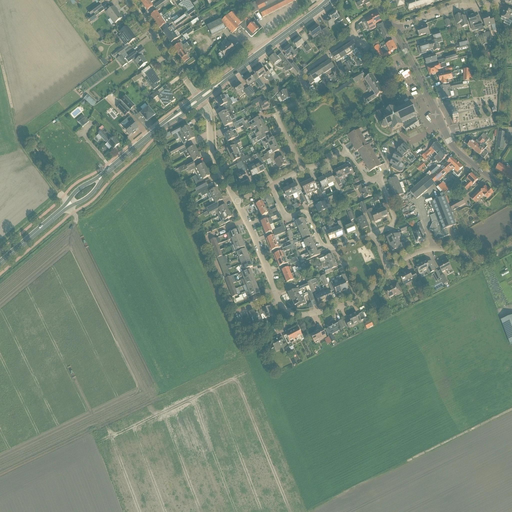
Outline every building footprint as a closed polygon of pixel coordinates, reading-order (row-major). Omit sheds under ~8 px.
[(148,0),(142,4),(147,11),(151,8),(153,7),(150,3),(152,1),(151,0),(148,0)] [(161,0),(153,6),(155,8),(166,0),(161,0)] [(169,0),(166,0),(155,8),(157,11),(171,1),(169,0)] [(259,0),(249,5),(251,9),(253,14),(259,11),(262,18),(297,0),(259,0)] [(418,9),(439,1),(438,0),(413,0),(406,3),(409,11),(418,8),(418,9)] [(88,12),(91,16),(102,8),(100,5),(98,7),(97,5),(88,12)] [(106,13),(114,24),(118,21),(119,21),(119,20),(122,18),(114,7),(106,13)] [(91,16),(88,18),(91,23),(96,19),(95,17),(104,10),(102,8),(91,16)] [(173,22),(173,23),(175,27),(187,19),(189,17),(188,16),(195,10),(194,8),(184,15),(179,18),(173,22)] [(502,17),(501,19),(504,21),(505,19),(511,22),(511,8),(511,9),(511,11),(504,8),(504,9),(505,10),(501,17),(502,17)] [(155,22),(164,15),(166,14),(164,11),(158,15),(156,12),(151,16),(150,17),(152,21),(154,20),(155,22)] [(257,31),(246,19),(243,22),(234,12),(228,15),(221,21),(227,28),(232,34),(239,28),(238,27),(239,27),(239,26),(243,30),(244,29),(246,31),(245,31),(250,37),(252,37),(257,32),(256,31),(257,31)] [(324,21),(329,28),(334,25),(333,23),(336,20),(337,22),(339,23),(343,20),(340,15),(338,16),(334,12),(328,17),(328,18),(324,21)] [(374,25),(382,21),(378,13),(365,20),(370,31),(376,28),(374,25)] [(164,15),(155,22),(157,24),(156,25),(158,29),(159,28),(160,29),(165,25),(163,22),(167,19),(164,15)] [(463,17),(462,15),(455,17),(457,24),(461,23),(462,28),(468,26),(466,16),(463,17)] [(475,15),(468,17),(469,22),(470,26),(474,24),(475,29),(476,31),(478,30),(479,32),(483,31),(482,27),(482,25),(480,20),(477,21),(475,15)] [(482,16),(483,21),(485,27),(488,26),(491,25),(493,31),(497,30),(495,24),(494,21),(493,16),(489,17),(488,15),(484,16),(484,15),(482,16)] [(247,18),(246,19),(257,31),(257,30),(258,31),(262,28),(255,21),(252,23),(247,18)] [(206,26),(211,36),(224,29),(220,20),(206,26)] [(391,37),(383,22),(376,26),(384,41),(391,37)] [(416,29),(419,37),(426,34),(426,36),(430,34),(427,25),(416,29)] [(163,33),(166,38),(176,31),(174,28),(172,26),(163,33)] [(120,32),(128,44),(135,39),(130,33),(131,33),(127,27),(120,32)] [(309,34),(309,35),(310,35),(312,39),(321,33),(316,27),(312,30),(311,30),(308,32),(309,34)] [(181,35),(183,37),(187,35),(187,36),(189,35),(193,32),(190,28),(181,35)] [(321,32),(326,38),(330,35),(325,29),(321,32)] [(176,31),(166,38),(170,43),(180,36),(178,33),(176,31)] [(435,41),(431,42),(432,43),(429,44),(428,43),(419,45),(420,47),(419,47),(420,50),(421,50),(422,53),(431,51),(431,52),(431,50),(433,49),(434,51),(440,50),(437,41),(442,40),(440,33),(432,35),(434,40),(435,41)] [(293,43),(297,49),(301,46),(306,53),(311,50),(307,45),(305,46),(299,39),(293,43)] [(371,44),(373,48),(379,43),(376,39),(369,44),(370,45),(371,44)] [(220,53),(218,55),(221,59),(224,57),(225,58),(234,50),(229,45),(225,40),(221,44),(225,48),(220,52),(220,53)] [(378,46),(374,48),(381,59),(386,57),(391,54),(390,53),(395,50),(396,50),(397,49),(394,43),(393,42),(389,44),(386,46),(380,49),(378,46)] [(353,43),(347,46),(352,53),(357,49),(353,43)] [(190,59),(187,55),(187,56),(185,53),(193,47),(192,44),(177,54),(181,60),(182,60),(184,63),(190,59)] [(296,56),(293,52),(289,46),(286,48),(285,48),(283,49),(283,50),(284,50),(283,51),(286,55),(285,56),(287,59),(288,58),(291,56),(293,58),(296,56)] [(347,46),(342,49),(347,56),(352,53),(347,46)] [(112,56),(115,60),(125,52),(122,48),(112,56)] [(125,53),(121,56),(124,60),(125,59),(128,63),(134,59),(140,67),(146,63),(143,60),(140,56),(143,54),(145,52),(143,48),(139,51),(137,53),(136,53),(135,52),(128,57),(125,53)] [(342,49),(337,53),(342,59),(347,56),(342,49)] [(365,57),(362,60),(364,64),(371,59),(367,52),(363,54),(365,57)] [(342,59),(337,53),(332,56),(337,63),(342,59)] [(490,53),(484,55),(486,62),(488,62),(492,62),(492,61),(492,60),(490,53)] [(289,71),(293,69),(290,65),(289,65),(281,54),(276,57),(274,55),(269,59),(274,65),(275,66),(276,67),(278,68),(280,68),(281,69),(283,69),(284,68),(284,66),(285,66),(289,71)] [(426,61),(425,62),(425,64),(427,64),(427,65),(436,62),(435,55),(425,58),(426,61)] [(443,60),(443,63),(458,59),(457,55),(443,59),(444,60),(443,60)] [(121,56),(117,59),(122,67),(126,64),(124,60),(121,56)] [(330,61),(325,64),(331,73),(336,70),(330,61)] [(290,65),(293,69),(293,68),(297,75),(301,72),(293,62),(290,65)] [(320,68),(324,75),(326,77),(331,73),(325,64),(320,68)] [(442,65),(428,69),(430,75),(438,73),(437,70),(443,68),(446,67),(445,64),(442,65)] [(267,81),(272,77),(267,71),(264,72),(260,67),(253,72),(258,79),(262,76),(266,80),(267,81)] [(320,68),(315,71),(319,78),(324,75),(320,68)] [(160,81),(155,75),(156,75),(152,69),(148,72),(146,74),(149,79),(149,80),(147,81),(150,86),(150,87),(153,90),(154,90),(158,87),(156,84),(157,84),(157,83),(160,81)] [(319,78),(315,71),(309,75),(311,76),(307,79),(311,85),(315,82),(315,83),(320,80),(319,78)] [(352,79),(355,84),(361,80),(362,78),(365,76),(362,72),(352,79)] [(131,79),(134,83),(144,76),(142,73),(137,77),(136,76),(131,79)] [(439,76),(440,82),(441,82),(442,85),(449,83),(448,78),(453,77),(452,73),(439,76)] [(243,80),(246,84),(248,86),(254,82),(249,75),(243,80)] [(368,78),(365,80),(371,88),(368,90),(369,92),(372,90),(374,93),(370,96),(365,99),(368,103),(379,96),(381,102),(382,103),(383,105),(384,108),(377,112),(381,121),(380,124),(381,127),(385,129),(388,127),(388,128),(390,127),(391,130),(393,131),(394,130),(403,126),(403,125),(404,125),(405,128),(408,126),(418,120),(417,117),(416,115),(417,114),(415,112),(416,112),(416,111),(414,107),(413,108),(412,105),(411,106),(410,104),(408,105),(407,104),(407,103),(406,103),(404,104),(404,105),(404,106),(403,106),(404,107),(401,108),(400,108),(399,108),(399,107),(398,106),(400,105),(401,105),(399,101),(398,102),(386,108),(386,107),(384,104),(383,103),(383,101),(381,98),(383,97),(381,94),(384,93),(372,75),(368,78)] [(255,82),(260,88),(264,86),(259,79),(255,82)] [(251,95),(246,89),(244,91),(243,90),(238,83),(232,88),(237,94),(240,97),(244,94),(248,98),(251,95)] [(439,87),(440,91),(442,99),(449,98),(449,97),(451,97),(449,85),(439,87)] [(271,91),(275,96),(281,90),(278,86),(271,91)] [(249,87),(246,89),(251,95),(254,93),(249,87)] [(175,100),(170,94),(171,93),(167,88),(161,93),(164,97),(160,100),(165,107),(175,100)] [(151,101),(160,95),(160,94),(157,91),(149,97),(151,101)] [(278,99),(280,98),(282,102),(290,98),(286,91),(276,96),(278,99)] [(130,110),(134,106),(125,97),(121,101),(130,110)] [(223,105),(225,108),(231,105),(235,103),(232,98),(230,99),(229,98),(225,100),(224,97),(216,100),(220,107),(223,105)] [(256,108),(257,108),(256,107),(259,105),(260,106),(262,111),(269,107),(265,100),(262,102),(260,97),(253,101),(256,108)] [(124,117),(129,112),(121,104),(116,108),(124,117)] [(218,115),(221,121),(232,116),(233,116),(229,109),(233,107),(231,105),(225,108),(226,110),(225,111),(225,112),(218,115)] [(146,122),(155,115),(151,110),(150,111),(147,107),(138,114),(142,119),(143,118),(146,122)] [(76,120),(82,127),(88,122),(82,115),(76,120)] [(232,123),(234,127),(244,122),(243,119),(236,122),(234,119),(232,116),(221,121),(224,127),(232,123)] [(136,124),(130,117),(127,119),(130,123),(123,129),(124,130),(123,130),(125,132),(126,132),(129,136),(132,133),(133,135),(136,132),(135,131),(138,128),(135,125),(136,124)] [(264,127),(261,121),(260,122),(258,118),(253,121),(255,124),(251,126),(252,129),(254,128),(255,131),(258,130),(257,130),(264,127)] [(244,122),(234,127),(236,130),(242,127),(243,127),(243,126),(245,125),(244,122)] [(268,137),(267,133),(268,132),(265,126),(264,127),(257,130),(258,130),(259,133),(255,135),(256,138),(250,141),(252,145),(258,142),(260,141),(263,139),(266,138),(268,137)] [(170,132),(172,135),(177,133),(180,139),(180,138),(184,136),(191,133),(188,127),(181,130),(180,127),(170,132)] [(105,145),(109,150),(111,147),(113,149),(119,144),(113,138),(104,128),(98,134),(107,144),(105,145)] [(224,135),(227,142),(234,139),(232,135),(236,133),(234,130),(224,135)] [(348,136),(351,141),(362,135),(359,130),(348,136)] [(496,148),(503,149),(505,133),(498,132),(496,148)] [(184,136),(180,138),(183,144),(194,138),(191,133),(184,136)] [(467,139),(464,143),(467,145),(474,151),(486,136),(483,134),(477,141),(475,143),(472,141),(472,140),(473,139),(469,136),(468,137),(467,139)] [(351,141),(354,146),(365,140),(362,135),(351,141)] [(486,136),(474,151),(484,159),(488,154),(484,150),(487,147),(485,144),(489,139),(486,136)] [(263,139),(260,141),(262,143),(262,144),(263,147),(264,148),(267,146),(268,149),(269,148),(276,145),(273,139),(267,141),(266,138),(263,139)] [(358,151),(368,146),(368,145),(369,145),(369,144),(367,145),(365,140),(354,146),(356,152),(358,151)] [(438,155),(444,150),(437,142),(429,150),(422,156),(425,160),(426,161),(428,158),(427,157),(431,153),(432,154),(432,155),(435,152),(438,155)] [(404,144),(401,148),(407,155),(411,151),(404,144)] [(184,148),(183,145),(171,151),(169,151),(171,155),(178,151),(184,148)] [(231,148),(227,150),(230,156),(237,153),(237,145),(234,147),(231,148)] [(275,157),(273,153),(279,151),(276,145),(269,148),(271,151),(267,153),(267,154),(264,156),(264,157),(263,158),(264,158),(261,159),(262,161),(263,163),(270,159),(275,157)] [(358,151),(361,156),(371,151),(372,150),(371,148),(370,149),(368,146),(358,151)] [(186,151),(184,148),(178,151),(180,154),(183,153),(185,158),(190,156),(197,153),(194,147),(190,149),(187,150),(186,151)] [(401,148),(397,151),(398,151),(404,158),(403,158),(404,158),(407,155),(401,148)] [(434,158),(431,161),(433,163),(436,162),(439,164),(443,160),(445,158),(449,155),(444,150),(438,155),(434,158)] [(241,158),(242,162),(248,159),(247,156),(244,157),(242,154),(242,155),(240,151),(237,153),(230,156),(233,162),(241,158)] [(364,161),(374,156),(375,155),(374,153),(373,154),(371,151),(361,156),(364,161)] [(395,154),(392,158),(393,159),(401,163),(401,162),(403,158),(404,158),(398,151),(396,154),(395,154)] [(197,153),(190,156),(193,162),(200,158),(197,153)] [(364,161),(367,167),(377,161),(378,160),(377,159),(376,159),(374,156),(364,161)] [(275,157),(270,159),(273,166),(276,164),(278,169),(286,165),(282,157),(276,160),(275,157)] [(242,162),(246,171),(248,175),(251,174),(252,177),(258,174),(254,166),(249,169),(246,162),(249,161),(249,162),(252,161),(250,158),(248,159),(242,162)] [(393,159),(390,164),(393,165),(391,168),(399,173),(402,172),(403,170),(399,168),(401,163),(401,162),(401,163),(393,159)] [(431,174),(428,177),(434,183),(444,194),(449,190),(443,182),(441,184),(439,181),(449,172),(453,169),(455,170),(453,172),(458,176),(462,172),(460,170),(463,167),(455,161),(451,159),(448,163),(447,162),(440,169),(433,175),(432,174),(431,174)] [(377,161),(367,167),(370,172),(381,166),(380,164),(379,164),(377,161)] [(246,171),(242,162),(239,163),(241,169),(238,170),(240,175),(237,176),(240,184),(247,180),(243,172),(246,171)] [(176,175),(187,169),(194,166),(192,163),(186,166),(185,165),(174,171),(176,175)] [(416,168),(419,172),(426,166),(422,163),(416,168)] [(500,163),(495,170),(511,181),(511,168),(509,166),(507,168),(500,163)] [(193,170),(196,176),(206,170),(203,165),(195,169),(194,166),(187,169),(189,172),(193,170)] [(434,170),(430,173),(432,174),(433,175),(440,169),(437,166),(434,170)] [(195,184),(197,187),(204,183),(204,182),(203,183),(202,180),(209,176),(206,170),(196,176),(199,182),(195,184)] [(471,187),(478,180),(472,174),(465,181),(467,184),(463,187),(467,191),(469,193),(473,189),(471,187)] [(330,175),(324,178),(328,187),(327,185),(334,182),(330,175)] [(388,181),(390,187),(399,183),(396,175),(392,176),(393,179),(388,181)] [(344,179),(343,177),(335,180),(336,183),(342,187),(340,182),(344,179)] [(320,190),(319,190),(321,194),(322,194),(325,192),(324,190),(323,189),(328,187),(324,178),(318,180),(321,186),(319,187),(320,190)] [(312,180),(306,183),(311,193),(314,192),(317,191),(316,189),(312,180)] [(204,183),(197,187),(194,188),(196,192),(206,186),(204,183)] [(304,193),(302,194),(306,202),(308,206),(311,205),(306,195),(311,193),(306,183),(301,185),(304,193)] [(390,187),(393,192),(401,189),(399,183),(390,187)] [(421,183),(411,192),(415,198),(426,189),(421,183)] [(371,196),(368,188),(366,189),(365,189),(363,190),(361,184),(356,186),(354,186),(355,190),(358,189),(361,195),(362,194),(364,199),(367,198),(371,196)] [(295,185),(289,187),(292,195),(296,193),(298,197),(299,197),(302,204),(306,202),(302,194),(300,191),(298,192),(295,185)] [(471,198),(476,203),(484,195),(487,199),(493,193),(490,189),(489,190),(485,186),(480,192),(478,190),(471,198)] [(292,195),(289,187),(283,190),(285,195),(283,196),(284,199),(287,204),(290,211),(298,207),(297,204),(292,207),(290,202),(288,198),(292,195)] [(207,194),(210,200),(219,195),(216,189),(209,193),(207,190),(203,193),(200,194),(202,197),(207,194)] [(401,189),(393,192),(395,198),(400,196),(402,199),(404,197),(401,189)] [(207,212),(216,207),(220,205),(219,202),(222,200),(219,195),(210,200),(208,200),(211,205),(205,208),(207,212)] [(263,197),(268,206),(272,203),(268,195),(263,197)] [(374,204),(373,201),(379,199),(378,197),(369,200),(371,205),(374,204)] [(456,225),(454,220),(445,197),(431,202),(435,214),(430,216),(432,222),(431,222),(432,224),(429,230),(434,232),(435,235),(437,236),(438,239),(438,240),(449,235),(447,230),(445,231),(444,230),(456,225)] [(449,206),(452,211),(466,204),(462,198),(449,206)] [(255,205),(259,211),(265,208),(261,202),(255,205)] [(325,206),(328,205),(327,202),(315,207),(318,214),(327,210),(325,206)] [(363,214),(367,213),(367,211),(363,202),(359,204),(363,214)] [(376,208),(378,212),(381,220),(382,220),(381,218),(387,216),(386,214),(389,213),(385,204),(382,205),(383,208),(379,210),(378,207),(376,208)] [(228,211),(225,206),(221,208),(220,205),(216,207),(207,212),(208,215),(211,214),(215,211),(218,217),(228,211)] [(268,214),(269,216),(278,212),(276,208),(270,211),(269,209),(266,210),(265,208),(259,211),(262,217),(268,214)] [(367,211),(367,213),(370,221),(373,219),(374,223),(381,220),(378,212),(373,214),(371,209),(367,211)] [(228,211),(218,217),(221,222),(216,224),(218,227),(225,224),(229,222),(228,219),(231,217),(228,211)] [(260,222),(263,228),(269,226),(273,224),(271,218),(279,215),(278,212),(269,216),(269,218),(260,222)] [(368,227),(364,217),(357,220),(361,230),(368,227)] [(295,222),(297,228),(307,224),(306,221),(304,222),(303,219),(295,222)] [(275,230),(272,231),(273,234),(285,229),(283,225),(281,221),(278,222),(280,226),(281,227),(279,228),(278,228),(275,230)] [(331,226),(333,230),(336,238),(342,236),(340,229),(343,228),(340,222),(337,223),(337,224),(335,225),(334,223),(331,226)] [(344,228),(345,231),(347,236),(355,232),(351,222),(348,223),(349,226),(344,228)] [(418,224),(417,231),(412,233),(417,244),(424,241),(422,235),(425,234),(421,222),(418,224)] [(297,228),(300,234),(309,230),(308,227),(306,228),(305,225),(307,224),(297,228)] [(272,232),(271,231),(269,226),(263,228),(265,235),(272,232)] [(336,238),(333,230),(329,232),(328,228),(325,229),(324,228),(321,229),(324,235),(327,234),(329,241),(336,238)] [(228,240),(231,239),(240,236),(238,230),(226,235),(228,240)] [(309,230),(300,234),(298,234),(299,237),(301,236),(302,239),(312,235),(310,232),(309,233),(308,230),(309,230)] [(387,239),(390,245),(399,242),(397,238),(401,237),(399,234),(387,239)] [(231,239),(233,245),(242,241),(240,236),(231,239)] [(275,242),(274,239),(273,236),(272,237),(267,239),(268,241),(267,241),(268,245),(275,242)] [(289,238),(292,245),(294,244),(298,243),(296,240),(293,241),(291,237),(289,238)] [(303,242),(306,248),(315,244),(314,241),(312,242),(311,239),(306,241),(303,242)] [(245,247),(245,245),(243,244),(243,243),(244,243),(244,241),(243,242),(242,241),(233,245),(235,251),(245,247)] [(281,245),(279,241),(275,242),(268,245),(270,249),(271,249),(272,251),(278,249),(278,248),(281,247),(282,249),(291,246),(290,242),(281,245)] [(406,251),(404,246),(403,244),(400,245),(399,242),(390,245),(392,252),(396,250),(397,254),(399,253),(406,251)] [(306,248),(308,253),(317,249),(316,247),(315,247),(313,245),(315,244),(306,248)] [(274,258),(275,261),(286,257),(284,252),(292,248),(291,246),(282,249),(283,252),(280,252),(274,255),(275,257),(274,258)] [(238,259),(248,255),(246,249),(236,253),(237,256),(234,257),(236,260),(238,259)] [(317,249),(308,253),(304,255),(305,257),(309,256),(310,259),(315,257),(320,255),(319,252),(317,253),(316,250),(317,249)] [(238,259),(241,265),(250,261),(248,255),(238,259)] [(321,263),(322,266),(334,261),(332,255),(325,257),(324,255),(318,257),(319,260),(321,263)] [(286,257),(275,261),(277,261),(279,267),(285,265),(285,264),(288,263),(286,257)] [(438,265),(440,269),(442,273),(446,271),(447,272),(452,270),(447,259),(443,261),(443,262),(438,265)] [(251,262),(250,261),(243,271),(248,269),(252,267),(252,263),(251,263),(251,262)] [(322,276),(324,275),(327,274),(332,272),(331,270),(337,267),(334,261),(322,266),(318,268),(319,270),(323,269),(328,267),(329,270),(324,272),(321,274),(322,276)] [(415,266),(418,271),(420,275),(427,271),(429,274),(436,271),(431,262),(428,263),(427,261),(421,265),(420,264),(415,266)] [(281,271),(284,277),(290,274),(288,268),(281,271)] [(241,280),(253,276),(250,270),(238,275),(239,277),(242,276),(243,279),(241,280)] [(400,277),(402,281),(404,286),(418,279),(414,272),(410,274),(409,272),(400,277)] [(290,274),(284,277),(286,283),(293,281),(290,274)] [(324,286),(328,285),(328,284),(324,275),(322,276),(320,277),(324,286)] [(340,280),(337,281),(342,292),(347,290),(345,283),(348,282),(345,275),(344,275),(339,277),(340,280)] [(245,285),(246,285),(255,282),(253,276),(241,280),(244,286),(245,285)] [(334,282),(328,284),(328,285),(331,292),(334,290),(336,294),(342,292),(337,281),(334,282)] [(246,285),(248,291),(257,288),(255,282),(246,285)] [(385,290),(387,295),(389,298),(397,294),(398,295),(402,293),(397,283),(393,285),(393,286),(390,288),(390,287),(385,290)] [(257,288),(248,291),(245,292),(247,298),(250,297),(252,302),(261,298),(259,294),(260,294),(257,288)] [(288,293),(290,300),(302,295),(301,292),(299,293),(298,289),(288,293)] [(325,293),(322,294),(325,302),(332,300),(327,289),(324,290),(325,293)] [(325,302),(322,294),(319,296),(318,293),(314,294),(319,305),(325,302)] [(302,295),(290,300),(291,300),(294,306),(296,305),(297,307),(306,304),(304,298),(302,295)] [(259,311),(260,315),(262,320),(272,316),(270,308),(259,311)] [(258,317),(257,312),(254,313),(253,311),(248,313),(249,314),(250,316),(251,319),(252,322),(252,324),(258,322),(256,318),(258,317)] [(349,320),(345,322),(348,328),(361,321),(360,321),(365,319),(362,313),(357,315),(356,313),(348,317),(349,320)] [(511,343),(511,316),(501,320),(510,344),(511,343)] [(367,330),(373,326),(370,320),(363,324),(367,330)] [(328,329),(325,331),(327,335),(328,337),(329,337),(331,343),(332,343),(331,342),(334,341),(332,337),(331,337),(331,335),(334,334),(334,333),(332,330),(337,328),(336,325),(334,321),(333,321),(332,321),(331,321),(331,322),(330,322),(330,323),(326,325),(328,329)] [(288,340),(285,341),(288,346),(289,348),(293,346),(298,338),(300,341),(302,335),(301,335),(298,328),(286,335),(288,340)] [(316,331),(316,332),(310,335),(314,342),(319,339),(319,340),(326,337),(321,328),(316,331)] [(272,344),(269,346),(271,349),(273,348),(275,352),(287,346),(285,342),(282,344),(279,338),(271,343),(272,344)]
